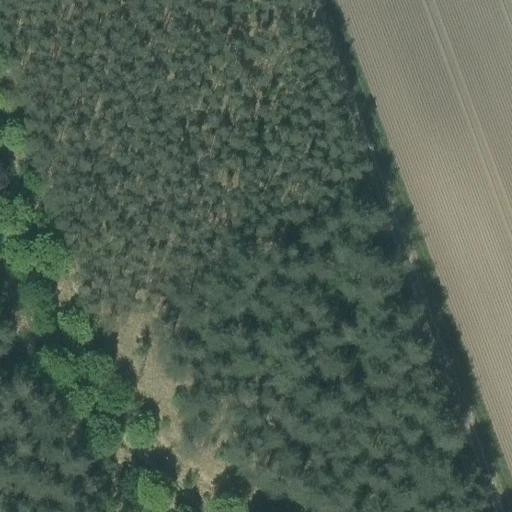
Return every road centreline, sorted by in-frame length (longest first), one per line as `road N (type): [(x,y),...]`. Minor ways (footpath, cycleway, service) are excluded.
road 1 (track): [(302,0),(486,511)]
road 2 (track): [(0,110),(98,418),(203,511)]
